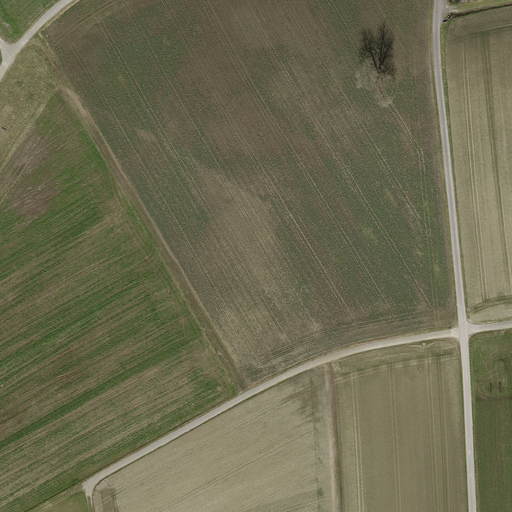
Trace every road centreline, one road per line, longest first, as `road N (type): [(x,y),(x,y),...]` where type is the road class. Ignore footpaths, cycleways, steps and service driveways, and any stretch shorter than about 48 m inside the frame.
road 1 (track): [(511,323),(316,362),(42,511)]
road 2 (track): [(248,394),(34,28)]
